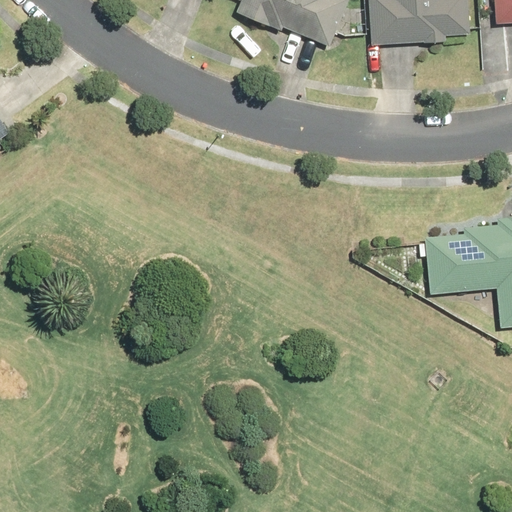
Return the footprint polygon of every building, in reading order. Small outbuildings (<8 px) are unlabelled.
[(239,0),(235,12),(277,30),(279,26),(329,47),(348,0),(239,0)] [(368,0),(371,45),(445,41),(445,34),(470,33),(467,0),(368,0)] [(511,0),(492,0),(493,23),(511,22),(511,0)] [(0,138),(9,132),(0,120),(0,138)] [(463,231),(424,235),(429,294),(494,288),(497,326),(511,324),(511,214),(497,215),(497,224),(463,227),(463,231)]
